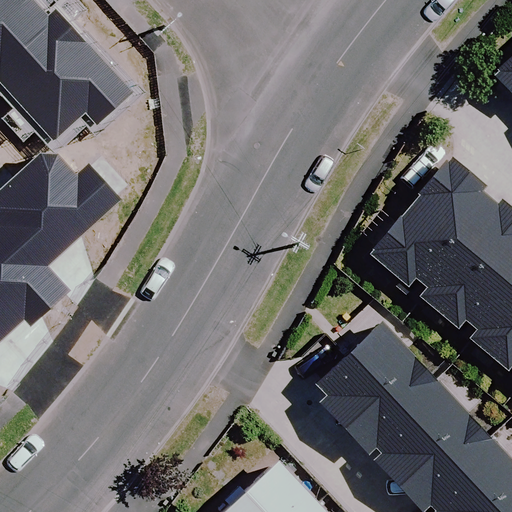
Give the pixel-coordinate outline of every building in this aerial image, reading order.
[(57,145),(95,99),(34,48),(0,87),(0,223),(31,233),(57,145)] [(511,72),(488,96),(511,120),(511,72)] [(511,174),(452,220),(473,243),(511,347),(511,174)] [(421,511),(491,427),(421,369),(374,426),(357,412),(322,455),(390,511),(421,511)] [(319,511),(274,464),(223,511),(319,511)]
